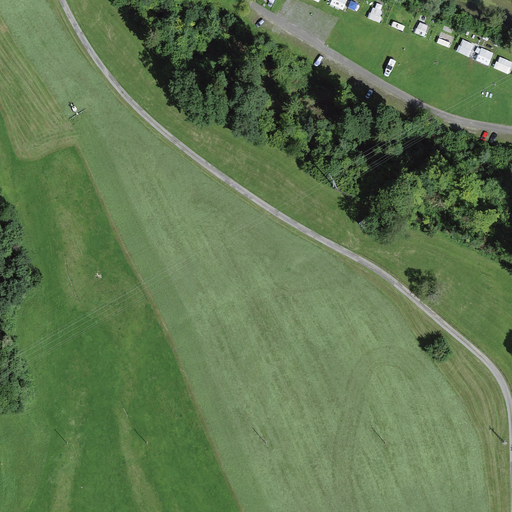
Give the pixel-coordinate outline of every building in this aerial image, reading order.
[(396,15),(391,26),(405,31),(409,21),(396,15)] [(440,41),(451,45),(456,33),(445,28),(440,41)] [(381,52),(387,41),(378,36),(372,47),(381,52)] [(464,39),(459,51),(471,56),(476,44),(464,39)] [(481,47),(476,58),(490,64),(495,53),(481,47)] [(496,67),(509,72),(511,66),(511,59),(501,55),(496,67)]
